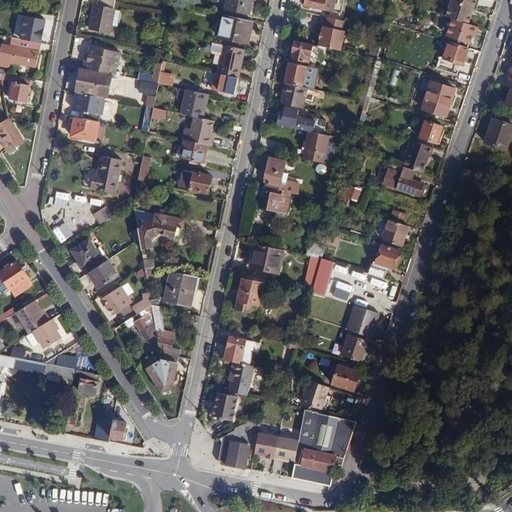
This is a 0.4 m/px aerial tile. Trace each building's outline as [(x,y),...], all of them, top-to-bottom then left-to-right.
[(115,0),(98,0),(96,6),(94,6),(90,29),(110,33),(112,25),(118,26),(121,11),(115,10),(115,0)] [(250,14),(252,0),(227,0),(226,9),(250,14)] [(306,0),(305,6),(310,7),(310,10),(321,12),(321,11),(323,12),(333,14),(342,16),(346,0),(306,0)] [(393,1),(387,0),(378,0),(377,6),(391,9),(393,1)] [(451,0),(446,17),(458,21),(469,25),(476,0),(451,0)] [(249,44),(254,22),(224,15),(220,38),(249,44)] [(22,39),(41,43),(45,20),(26,16),(22,39)] [(321,40),(320,46),(343,51),(347,32),(344,31),(346,22),(328,18),(326,27),(324,27),(323,33),(321,33),(320,39),(321,40)] [(469,25),(458,21),(452,38),(470,43),(473,36),(475,37),(477,28),(469,25)] [(163,37),(165,26),(157,24),(154,35),(163,37)] [(2,43),(0,56),(0,66),(10,68),(11,62),(36,67),(41,43),(22,39),(13,38),(12,45),(2,43)] [(469,48),(449,42),(443,58),(463,65),(469,48)] [(222,56),(218,74),(222,75),(239,78),(245,50),(212,43),(211,51),(212,54),(222,56)] [(308,63),(312,46),(295,43),(293,53),(294,54),(293,59),(308,63)] [(85,69),(110,74),(117,75),(118,68),(110,66),(112,52),(91,48),(90,53),(88,53),(86,63),(85,69)] [(367,96),(371,97),(372,97),(382,59),(378,57),(371,81),(367,96)] [(291,63),(286,84),(302,87),(305,73),(314,75),(315,68),(291,63)] [(82,68),(77,93),(106,98),(110,74),(85,69),(82,68)] [(393,70),(390,83),(396,85),(399,71),(393,70)] [(152,80),(153,72),(140,71),(139,79),(152,80)] [(176,74),(162,71),(159,83),(174,86),(176,74)] [(29,95),(33,80),(0,74),(1,80),(2,79),(14,82),(11,99),(30,103),(32,96),(29,95)] [(151,81),(152,75),(142,74),(139,92),(157,94),(159,82),(151,81)] [(239,78),(222,75),(219,91),(235,94),(239,78)] [(361,94),(359,100),(365,101),(367,96),(371,81),(366,80),(363,94),(361,94)] [(446,117),(455,90),(432,82),(423,109),(446,117)] [(284,94),(282,104),(303,109),(307,88),(302,87),(286,84),(285,84),(283,94),(284,94)] [(182,114),(195,116),(204,118),(209,95),(187,89),(182,114)] [(77,111),(75,118),(99,122),(100,116),(103,116),(106,98),(77,93),(74,111),(77,111)] [(156,106),(156,95),(147,94),(146,105),(156,106)] [(142,131),(149,132),(152,116),(153,113),(154,107),(147,106),(142,131)] [(153,113),(152,116),(157,117),(158,114),(161,115),(163,109),(154,107),(153,113)] [(285,116),(282,115),(278,115),(276,124),(311,132),(312,133),(315,122),(296,118),(298,111),(287,109),(285,116)] [(187,140),(209,145),(215,146),(218,134),(213,132),(215,121),(204,118),(195,116),(192,129),(190,128),(187,140)] [(24,142),(9,118),(0,123),(0,136),(11,154),(18,149),(17,147),(24,142)] [(99,122),(75,118),(72,136),(95,141),(99,122)] [(507,151),(511,135),(511,125),(493,119),(485,143),(507,151)] [(437,144),(443,127),(426,121),(421,138),(437,144)] [(307,151),(305,159),(333,165),(337,144),(328,142),(330,136),(312,133),(311,132),(309,141),(305,141),(303,150),(307,151)] [(187,140),(184,139),(183,146),(179,145),(176,156),(205,163),(209,145),(187,140)] [(432,148),(412,141),(402,166),(422,173),(429,154),(430,155),(432,148)] [(360,168),(365,156),(358,154),(354,165),(360,168)] [(116,193),(123,160),(103,156),(101,170),(88,168),(84,186),(116,193)] [(144,156),(139,181),(147,182),(152,158),(144,156)] [(265,187),(291,193),(298,194),(300,184),(282,180),(286,161),(270,158),(265,179),(267,179),(265,187)] [(402,166),(386,161),(384,168),(389,169),(384,184),(420,197),(424,185),(413,181),(414,178),(400,173),(402,166)] [(208,193),(212,177),(183,170),(180,187),(208,193)] [(343,184),(337,203),(348,206),(350,199),(357,201),(361,190),(343,184)] [(265,187),(263,187),(259,207),(286,213),(291,193),(265,187)] [(113,216),(108,209),(97,216),(102,224),(113,216)] [(135,209),(142,250),(153,248),(152,239),(158,233),(181,238),(185,221),(135,209)] [(390,221),(405,225),(409,215),(394,210),(390,221)] [(76,232),(90,223),(87,218),(73,227),(76,232)] [(403,246),(409,227),(405,225),(390,221),(389,220),(383,239),(403,246)] [(333,221),(330,229),(337,231),(339,223),(333,221)] [(330,229),(330,231),(326,244),(338,247),(342,233),(337,231),(330,229)] [(86,268),(89,273),(104,263),(100,259),(102,258),(90,240),(73,251),(84,269),(86,268)] [(307,255),(312,256),(322,259),(326,244),(311,240),(307,255)] [(284,251),(256,244),(251,268),(279,274),(284,251)] [(401,252),(382,246),(376,264),(389,268),(395,270),(401,252)] [(311,265),(306,286),(314,288),(322,259),(312,256),(310,263),(311,265)] [(144,260),(145,268),(147,276),(157,275),(155,258),(144,260)] [(322,259),(314,288),(313,292),(325,295),(334,263),(322,259)] [(104,263),(89,273),(99,289),(119,275),(109,260),(104,263)] [(10,267),(6,270),(0,274),(15,296),(33,285),(18,262),(10,267)] [(366,273),(385,279),(389,268),(376,264),(370,262),(366,273)] [(191,306),(198,277),(181,273),(171,274),(166,300),(191,306)] [(259,306),(264,284),(243,279),(237,310),(252,313),(254,305),(259,306)] [(113,315),(129,305),(126,299),(129,297),(122,286),(103,298),(113,315)] [(138,314),(152,305),(152,303),(151,297),(150,294),(144,295),(144,299),(134,306),(138,314)] [(50,321),(36,300),(17,313),(31,334),(34,331),(50,321)] [(149,327),(155,323),(151,317),(154,316),(152,305),(138,314),(132,318),(136,323),(147,340),(154,336),(149,327)] [(155,323),(160,353),(163,354),(166,354),(180,357),(181,350),(172,348),(175,334),(165,331),(161,307),(152,305),(154,316),(155,323)] [(355,306),(347,330),(352,331),(359,307),(355,306)] [(352,331),(373,338),(380,314),(359,307),(352,331)] [(296,323),(304,325),(307,316),(298,314),(296,323)] [(132,318),(125,322),(129,328),(136,323),(132,318)] [(53,319),(50,321),(34,331),(45,349),(62,338),(56,330),(59,328),(53,319)] [(231,336),(226,360),(233,362),(237,363),(241,363),(246,340),(231,336)] [(363,359),(365,353),(368,342),(349,336),(343,355),(362,361),(363,359)] [(0,400),(4,378),(0,377),(0,369),(3,370),(4,366),(45,374),(43,386),(61,389),(63,380),(74,382),(75,376),(76,370),(46,364),(0,354),(0,400)] [(148,369),(157,385),(174,381),(180,357),(166,354),(163,354),(162,359),(148,369)] [(59,355),(46,364),(76,370),(78,359),(59,355)] [(229,380),(233,381),(237,363),(233,362),(229,380)] [(233,381),(230,392),(249,395),(255,367),(241,363),(237,363),(233,381)] [(354,391),(360,373),(339,366),(333,384),(354,391)] [(76,370),(75,376),(99,381),(100,374),(76,370)] [(174,381),(157,385),(162,392),(172,390),(174,381)] [(329,387),(310,381),(307,389),(304,388),(302,394),(305,395),(303,403),(325,410),(330,396),(326,395),(329,387)] [(97,393),(99,385),(82,382),(80,391),(97,395),(97,393)] [(233,420),(238,397),(219,393),(214,415),(233,420)] [(71,400),(67,423),(76,425),(80,401),(71,400)] [(357,423),(307,411),(301,439),(296,461),(295,464),(334,473),(338,456),(345,458),(357,423)] [(100,413),(95,439),(109,442),(110,438),(114,419),(115,416),(100,413)] [(127,422),(114,419),(110,438),(124,440),(127,422)] [(223,443),(219,461),(222,465),(247,470),(256,420),(253,419),(235,429),(235,431),(221,439),(223,443)] [(281,436),(261,432),(257,455),(277,458),(281,436)] [(301,439),(281,436),(277,458),(296,461),(301,439)]
